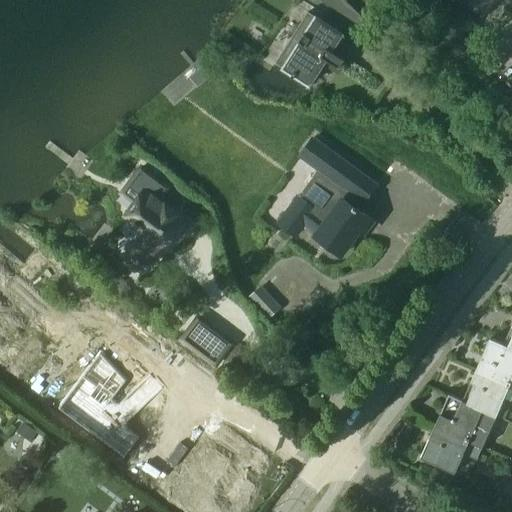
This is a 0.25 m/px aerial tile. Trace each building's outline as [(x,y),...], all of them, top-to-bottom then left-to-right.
[(321,0),(354,29),(363,20),(341,0),(321,0)] [(464,0),(482,17),(498,0),(464,0)] [(344,38),(345,37),(307,14),(274,65),(292,76),(291,78),(293,80),(294,78),(308,86),(306,90),(307,91),(326,61),(339,69),(344,60),(331,52),(341,37),(344,38)] [(298,198),(278,225),(294,237),(302,227),(340,256),(358,232),(362,235),(372,222),(356,210),(361,204),(363,205),(377,186),(327,149),(313,168),(318,172),(298,198)] [(146,229),(124,257),(141,270),(145,265),(147,266),(149,263),(147,262),(159,246),(163,241),(167,245),(168,245),(177,232),(185,222),(186,221),(177,214),(178,213),(165,203),(164,205),(158,200),(167,187),(156,178),(141,167),(132,180),(144,190),(135,202),(126,214),(141,225),(146,229)] [(271,296),(258,308),(259,310),(267,319),(281,306),(271,296)] [(198,317),(182,339),(194,348),(210,326),(211,326),(210,325),(210,326),(198,317)] [(39,387),(38,388),(86,425),(99,409),(93,404),(102,393),(104,396),(121,380),(77,333),(76,334),(78,336),(64,348),(62,347),(61,348),(78,369),(79,369),(67,385),(51,372),(50,373),(51,374),(41,388),(39,387)] [(476,369),(511,385),(511,347),(504,343),(493,339),(490,337),(478,363),(476,369)] [(155,355),(164,343),(164,342),(160,339),(150,352),(154,355),(155,355)] [(511,385),(476,369),(463,400),(496,416),(505,396),(511,399),(511,385)] [(437,420),(434,427),(481,448),(482,448),(496,418),(496,416),(463,400),(452,395),(449,394),(437,420)] [(24,423),(18,431),(31,441),(37,433),(24,423)] [(430,437),(421,457),(468,478),(481,448),(434,427),(432,431),(430,437)]
